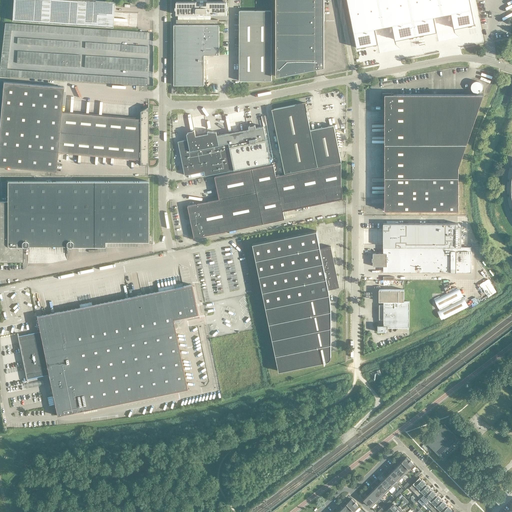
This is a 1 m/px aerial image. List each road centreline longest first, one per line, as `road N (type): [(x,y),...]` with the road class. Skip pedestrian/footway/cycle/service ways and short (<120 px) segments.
road 1 (unclassified): [(354,367),(354,78)]
road 2 (unclassified): [(162,105),(222,105),(354,78)]
road 3 (unclassified): [(354,78),(458,58),(505,67)]
road 4 (unclassified): [(169,249),(162,105)]
